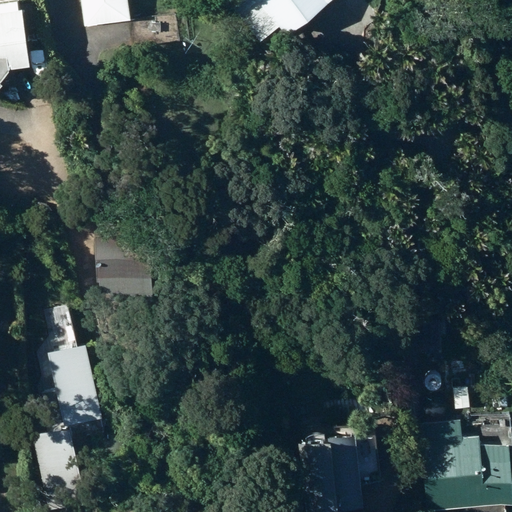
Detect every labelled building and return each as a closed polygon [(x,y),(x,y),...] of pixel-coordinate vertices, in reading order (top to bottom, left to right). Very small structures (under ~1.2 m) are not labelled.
[(83,0),(88,29),(135,22),(131,0),(83,0)] [(335,6),(330,0),(259,0),(252,6),(269,28),(277,22),(290,41),(335,6)] [(28,13),(0,16),(0,100),(9,90),(6,88),(19,72),(34,71),(28,13)] [(99,233),(101,297),(113,296),(114,306),(159,305),(156,231),(99,233)] [(416,326),(419,358),(447,355),(444,324),(416,326)] [(48,356),(64,433),(103,425),(87,348),(48,356)] [(492,379),(492,388),(501,388),(501,379),(492,379)] [(472,409),(470,389),(454,391),(457,411),(472,409)] [(428,511),(454,511),(511,509),(511,446),(481,448),(481,440),(464,441),(463,423),(424,424),(428,511)] [(34,442),(50,511),(51,511),(87,504),(71,434),(34,442)] [(370,511),(361,442),(306,449),(314,511),(370,511)]
